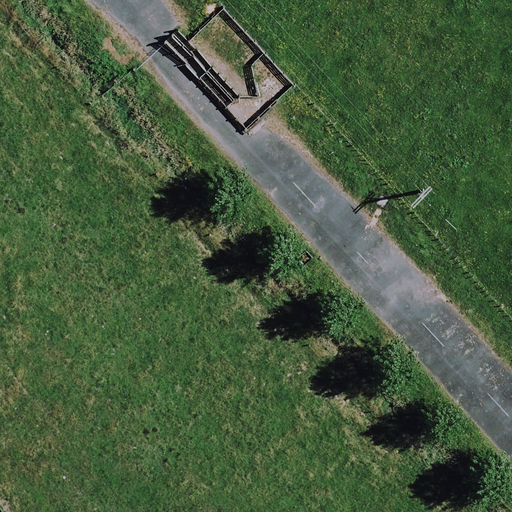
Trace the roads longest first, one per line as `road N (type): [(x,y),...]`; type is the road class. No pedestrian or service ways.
road 1 (track): [(365,270),(322,250),(133,41),(114,0)]
road 2 (unclassified): [(511,422),(365,270)]
